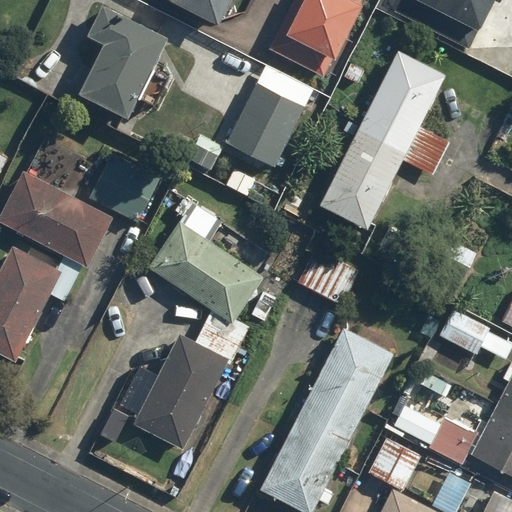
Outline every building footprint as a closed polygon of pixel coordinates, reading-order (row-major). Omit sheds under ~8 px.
[(103,47),(79,92),(124,117),(136,95),(154,105),(170,76),(155,68),(170,38),(159,31),(167,16),(136,0),(132,0),(125,15),(102,4),(84,37),(103,47)] [(170,0),(218,24),(229,0),(170,0)] [(294,0),(268,47),(322,77),(364,0),(294,0)] [(393,0),(387,12),(470,57),(495,11),(498,13),(505,0),(393,0)] [(351,137),(317,204),(368,230),(403,160),(434,175),(451,142),(419,126),(444,77),(396,52),(360,123),(348,117),(341,132),(351,137)] [(223,140),(271,167),(304,108),(256,81),(223,140)] [(112,154),(89,196),(136,222),(160,180),(112,154)] [(234,167),(224,183),(247,196),(256,180),(234,167)] [(11,245),(0,266),(0,350),(17,359),(49,296),(61,303),(83,265),(85,266),(112,218),(23,169),(0,212),(0,220),(63,254),(56,267),(11,245)] [(139,412),(133,424),(182,450),(248,324),(235,317),(242,307),(260,319),(276,297),(257,284),(262,277),(204,238),(217,218),(196,204),(183,224),(179,221),(149,266),(211,307),(194,339),(178,331),(154,377),(144,372),(126,406),(139,412)] [(456,291),(475,254),(452,242),(433,279),(456,291)] [(341,305),(358,271),(312,249),(296,282),(341,305)] [(511,300),(501,320),(511,326),(511,300)] [(453,308),(439,333),(473,353),(478,344),(505,359),(511,345),(511,344),(486,330),(487,328),(453,308)] [(308,511),(316,497),(326,502),(332,490),(322,485),(391,352),(341,327),(259,487),(308,511)] [(403,404),(393,424),(428,442),(426,445),(462,464),(467,454),(511,478),(511,377),(481,436),(443,415),(439,423),(403,404)] [(424,456),(382,435),(364,471),(391,485),(377,511),(511,511),(511,500),(494,491),(483,511),(456,511),(472,483),(447,470),(428,506),(404,493),(424,456)]
